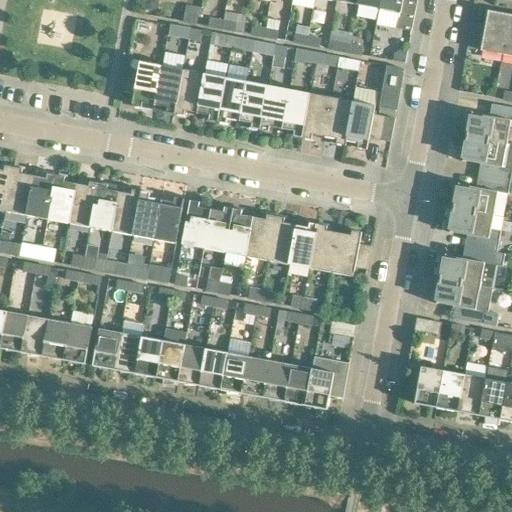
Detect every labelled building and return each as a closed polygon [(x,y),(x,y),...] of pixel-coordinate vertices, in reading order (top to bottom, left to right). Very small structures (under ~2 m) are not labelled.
[(381,0),(359,0),(358,5),(379,9),(381,0)] [(412,32),(417,0),(381,0),(379,9),(400,13),(397,29),(412,32)] [(468,48),(503,55),(510,15),(488,11),(486,26),(474,23),(473,23),(468,48)] [(185,14),(183,22),(196,25),(198,16),(185,14)] [(511,15),(510,15),(503,55),(511,56),(511,15)] [(209,27),(222,30),(223,21),(210,19),(209,27)] [(234,32),(235,32),(236,23),(223,21),(222,30),(234,32)] [(158,25),(157,31),(160,36),(166,37),(168,27),(158,25)] [(264,38),(266,29),(253,27),(251,35),(264,38)] [(191,30),(179,28),(177,38),(189,40),(191,30)] [(264,38),(277,40),(279,31),(278,31),(266,29),(264,38)] [(201,42),(203,32),(191,30),(189,40),(201,42)] [(307,46),(308,37),(296,35),(294,43),(307,46)] [(232,48),(234,38),(222,36),(220,46),(232,48)] [(308,37),(307,46),(320,48),(321,39),(308,37)] [(253,52),(255,42),(234,38),(232,48),(253,52)] [(274,56),(276,46),(255,42),(253,52),(274,56)] [(349,53),(351,45),(338,42),(336,51),(349,53)] [(349,53),(362,56),(364,47),(351,45),(349,53)] [(286,58),(288,48),(276,46),(274,56),(286,58)] [(317,64),(319,54),(297,50),(295,60),(295,63),(305,65),(306,62),(317,64)] [(395,55),(394,61),(406,64),(408,52),(401,50),(395,55)] [(328,66),(330,56),(319,54),(317,64),(328,66)] [(359,71),(361,62),(340,58),(338,67),(359,71)] [(142,108),(154,110),(162,66),(140,62),(128,60),(122,92),(134,95),(132,106),(142,108)] [(175,114),(184,70),(162,66),(154,110),(167,113),(175,114)] [(387,67),(380,108),(397,111),(404,70),(387,67)] [(205,74),(184,70),(175,114),(184,116),(185,111),(197,113),(205,74)] [(209,121),(218,122),(226,78),(205,74),(197,113),(210,116),(209,121)] [(227,119),(240,121),(247,82),(226,78),(218,122),(227,124),(227,119)] [(268,86),(247,82),(240,121),(252,124),(252,129),(260,130),(268,86)] [(270,127),(282,129),(290,90),(268,86),(260,130),(269,132),(270,127)] [(311,94),(290,90),(282,129),(295,132),(294,136),(303,138),(311,94)] [(503,100),(511,102),(511,93),(505,92),(503,100)] [(313,135),(325,137),(332,98),(311,94),(303,138),(312,140),(313,135)] [(346,146),(347,141),(346,141),(353,102),(332,98),(325,137),(337,139),(336,144),(346,146)] [(375,106),(353,102),(346,141),(347,141),(359,143),(358,148),(367,150),(369,138),(391,142),(395,119),(374,115),(375,106)] [(468,133),(467,137),(507,144),(511,121),(511,108),(499,106),(496,118),(473,114),(473,112),(472,112),(471,117),(467,116),(468,133)] [(511,173),(511,145),(507,144),(467,137),(467,141),(459,156),(464,157),(463,162),(464,162),(464,161),(487,165),(485,177),(511,182),(511,173)] [(4,171),(0,170),(0,210),(6,212),(14,168),(5,166),(4,171)] [(23,169),(14,168),(6,212),(27,216),(34,176),(22,174),(23,169)] [(47,179),(34,176),(27,216),(48,220),(57,176),(48,174),(47,179)] [(65,177),(57,176),(48,220),(69,224),(77,184),(64,182),(65,177)] [(508,194),(511,182),(485,177),(483,189),(460,185),(460,184),(459,183),(458,188),(453,188),(455,204),(454,208),(494,216),(498,192),(508,194)] [(89,187),(77,184),(69,224),(91,228),(99,184),(90,182),(89,187)] [(108,185),(99,184),(91,228),(112,232),(119,192),(120,188),(108,185)] [(120,192),(119,192),(112,232),(133,236),(141,192),(133,190),(132,195),(120,192)] [(150,193),(141,192),(133,236),(155,240),(162,200),(149,198),(150,193)] [(155,240),(176,244),(185,200),(175,198),(174,203),(162,200),(155,240)] [(182,245),(204,249),(212,210),(199,207),(200,203),(191,201),(182,245)] [(224,212),(212,210),(204,249),(226,253),(234,209),(225,207),(224,212)] [(474,236),(472,248),(497,253),(501,231),(491,229),(494,216),(454,208),(453,213),(446,227),(450,228),(449,233),(451,233),(451,232),(474,236)] [(243,211),(234,209),(226,253),(247,257),(254,218),(242,215),(243,211)] [(266,220),(254,218),(247,257),(268,261),(276,217),(267,215),(266,220)] [(285,219),(276,217),(268,261),(289,265),(297,226),(284,223),(285,219)] [(309,228),(297,226),(289,265),(311,269),(319,225),(310,223),(309,228)] [(327,226),(319,225),(311,269),(332,273),(339,234),(327,231),(327,226)] [(351,236),(339,234),(332,273),(354,277),(355,268),(367,270),(371,247),(360,245),(362,233),(352,231),(351,236)] [(0,242),(0,252),(10,254),(12,245),(0,242)] [(31,248),(29,258),(41,260),(43,250),(31,248)] [(505,254),(497,253),(472,248),(470,260),(446,256),(447,255),(445,255),(444,260),(440,259),(442,275),(441,279),(492,289),(497,266),(503,267),(505,254)] [(41,260),(53,262),(54,253),(43,250),(41,260)] [(85,258),(73,256),(71,266),(83,268),(85,258)] [(8,260),(0,258),(0,268),(6,270),(8,260)] [(97,261),(85,258),(83,268),(95,270),(97,261)] [(23,273),(36,275),(37,266),(25,263),(23,273)] [(116,264),(114,274),(126,276),(128,266),(116,264)] [(37,266),(36,275),(48,278),(46,288),(54,290),(58,269),(37,266)] [(126,276),(135,278),(138,278),(139,269),(136,268),(128,266),(126,276)] [(150,266),(147,280),(157,282),(160,283),(163,268),(150,266)] [(65,281),(79,283),(80,274),(67,271),(65,281)] [(93,276),(80,274),(79,283),(91,286),(93,276)] [(188,278),(176,275),(175,285),(186,287),(188,278)] [(459,320),(497,327),(499,314),(488,312),(492,289),(441,279),(440,284),(433,299),(437,299),(436,304),(437,304),(438,303),(461,308),(459,320)] [(129,292),(130,283),(118,281),(116,289),(129,292)] [(206,291),(218,293),(220,284),(208,281),(206,291)] [(144,285),(130,283),(129,292),(142,294),(144,285)] [(231,286),(220,284),(218,293),(230,296),(231,286)] [(171,300),(173,291),(160,289),(159,297),(171,300)] [(249,299),(260,301),(262,291),(250,289),(249,299)] [(186,293),(173,291),(171,300),(184,302),(186,293)] [(274,294),(262,291),(260,301),(272,303),(274,294)] [(214,308),(216,299),(203,297),(201,305),(214,308)] [(291,307),(303,309),(305,299),(293,297),(291,307)] [(229,301),(216,299),(214,308),(227,310),(229,301)] [(316,302),(305,299),(303,309),(315,311),(316,302)] [(257,316),(258,307),(245,305),(244,313),(257,316)] [(271,309),(258,307),(257,316),(269,318),(271,309)] [(16,352),(21,353),(28,316),(7,312),(0,349),(6,350),(6,352),(16,352)] [(299,324),(301,315),(288,313),(286,321),(299,324)] [(314,317),(301,315),(299,324),(312,326),(314,317)] [(49,320),(28,316),(21,353),(27,354),(27,356),(37,356),(42,357),(49,320)] [(442,323),(417,318),(415,331),(439,336),(442,323)] [(58,360),(64,361),(71,324),(49,320),(42,357),(49,358),(48,360),(58,360)] [(330,334),(354,338),(357,325),(332,321),(330,334)] [(92,328),(71,324),(64,361),(70,362),(70,364),(79,364),(86,365),(92,328)] [(465,327),(452,325),(451,333),(464,336),(465,327)] [(114,371),(121,333),(100,329),(93,366),(99,368),(99,369),(109,370),(114,371)] [(178,383),(185,345),(187,333),(166,329),(164,341),(157,379),(163,380),(163,385),(175,386),(177,386),(178,383)] [(493,341),(494,339),(495,333),(482,330),(480,339),(493,341)] [(135,375),(143,337),(121,333),(114,371),(120,372),(121,373),(130,374),(135,375)] [(493,341),(492,350),(505,353),(506,348),(511,348),(511,335),(495,333),(494,339),(493,341)] [(157,379),(164,341),(143,337),(135,375),(142,376),(142,377),(151,378),(157,379)] [(199,386),(206,349),(185,345),(178,383),(184,384),(184,385),(194,386),(199,386)] [(220,390),(228,353),(206,349),(199,386),(205,388),(205,389),(215,390),(220,390)] [(242,394),(249,357),(228,353),(220,390),(227,391),(227,393),(236,394),(242,394)] [(263,398),(270,361),(249,357),(242,394),(248,395),(248,397),(258,397),(263,398)] [(327,410),(330,397),(343,399),(350,364),(315,357),(312,369),(313,369),(306,406),(327,410)] [(284,402),(291,365),(270,361),(263,398),(269,399),(269,401),(279,402),(284,402)] [(313,369),(312,369),(291,365),(284,402),(290,403),(290,405),(300,405),(306,406),(313,369)] [(443,371),(422,367),(415,404),(437,408),(443,371)] [(465,375),(443,371),(437,408),(443,409),(443,411),(453,411),(458,412),(465,375)] [(465,375),(458,412),(464,413),(464,415),(474,415),(479,416),(486,379),(465,375)] [(507,383),(486,379),(479,416),(485,417),(485,419),(495,419),(500,420),(507,383)] [(511,383),(507,383),(500,420),(506,421),(506,423),(511,423),(511,383)]
